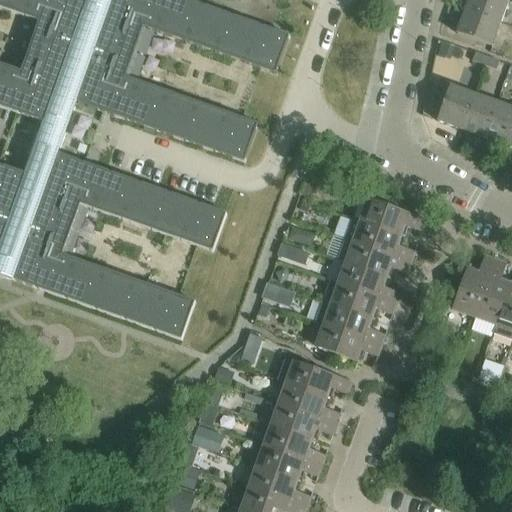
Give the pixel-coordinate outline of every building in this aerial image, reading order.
[(0,277),(12,282),(35,291),(48,295),(182,343),(196,304),(179,298),(63,257),(81,208),(197,249),(213,255),(227,216),(213,211),(93,168),(85,166),(58,156),(76,105),(103,115),(111,118),(245,165),(259,127),(242,121),(126,80),(144,30),(260,71),(277,77),(290,39),(273,32),(181,0),(0,0),(0,10),(39,24),(22,74),(0,66),(0,109),(7,112),(15,115),(17,116),(45,125),(26,176),(0,166),(0,277)] [(505,0),(470,0),(466,12),(501,24),(509,1),(505,0)] [(501,24),(466,12),(458,36),(493,48),(501,24)] [(488,59),(476,55),(473,63),(485,67),(488,59)] [(500,63),(488,59),(485,67),(497,72),(500,63)] [(438,123),(462,132),(475,96),(451,88),(438,123)] [(498,104),(475,96),(462,132),(485,140),(498,104)] [(511,137),(511,109),(498,104),(485,140),(508,148),(511,137)] [(426,223),(370,203),(362,224),(401,238),(404,228),(422,234),(426,223)] [(401,238),(362,224),(353,221),(346,242),(411,265),(415,254),(397,248),(401,238)] [(411,265),(346,242),(338,262),(348,266),(386,280),(390,269),(408,276),(411,265)] [(283,246),(278,258),(292,263),(296,251),(283,246)] [(496,262),(486,259),(480,277),(468,273),(455,311),(476,319),(496,262)] [(507,266),(496,262),(476,319),(497,326),(510,288),(500,284),(507,266)] [(386,280),(348,266),(340,287),(397,307),(400,296),(383,290),(386,280)] [(397,307),(340,287),(331,283),(323,304),(333,307),(371,321),(375,311),(393,317),(397,307)] [(269,286),(264,300),(275,304),(280,290),(269,286)] [(511,288),(510,288),(497,326),(511,331),(511,288)] [(371,321),(333,307),(326,328),(382,348),(386,337),(368,331),(371,321)] [(262,308),(259,318),(266,320),(270,310),(262,308)] [(382,348),(326,328),(318,349),(357,363),(360,352),(378,359),(382,348)] [(309,364),(292,357),(290,363),(307,369),(309,364)] [(307,369),(290,363),(287,362),(279,383),(288,387),(326,400),(330,390),(348,397),(352,385),(329,377),(307,369)] [(210,386),(204,403),(207,405),(218,409),(225,391),(210,386)] [(326,400),(288,387),(280,407),(337,427),(341,417),(323,410),(326,400)] [(213,430),(221,409),(218,409),(207,405),(200,426),(213,430)] [(337,427),(280,407),(273,428),(312,442),(315,432),(333,438),(337,427)] [(312,442),(273,428),(266,449),(322,469),(326,458),(308,452),(312,442)] [(199,430),(193,446),(218,455),(224,438),(199,430)] [(322,469),(266,449),(258,469),(297,483),(301,473),(318,479),(322,469)] [(183,458),(180,465),(180,466),(192,470),(195,462),(183,458)] [(297,483),(258,469),(251,490),(307,510),(311,499),(293,493),(297,483)] [(306,511),(307,510),(251,490),(244,511),(245,511),(306,511)]
